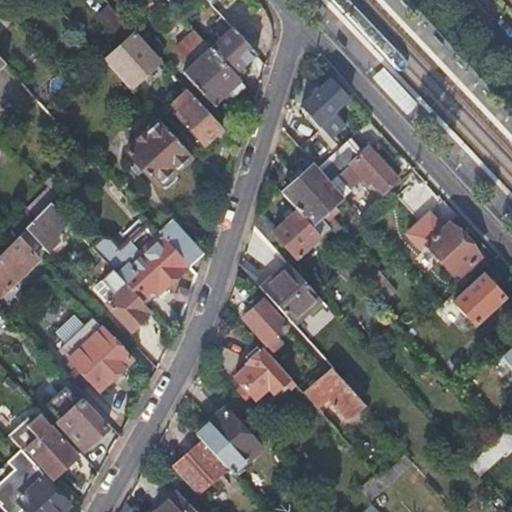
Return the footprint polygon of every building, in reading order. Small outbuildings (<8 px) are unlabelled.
[(96,14),(114,35),(126,23),(108,3),(96,14)] [(229,29),(208,49),(223,67),(231,76),(242,67),(253,57),(229,29)] [(100,58),(129,90),(144,75),(160,61),(140,39),(134,32),(115,50),(108,42),(96,54),(100,58)] [(194,62),(181,74),(196,91),(223,67),(208,49),(194,62)] [(223,67),(196,91),(211,109),(219,102),(226,96),(238,84),(231,76),(223,67)] [(370,78),(405,116),(417,105),(382,67),(370,78)] [(299,150),(312,164),(316,169),(339,149),(331,139),(345,126),(333,112),(349,96),(332,77),(301,106),(321,129),(299,150)] [(238,84),(226,96),(230,101),(242,89),(238,84)] [(172,114),(200,145),(209,137),(219,128),(184,90),(169,104),(175,111),(172,114)] [(157,122),(124,151),(155,187),(157,185),(162,191),(168,185),(175,180),(170,174),(188,158),(157,122)] [(339,149),(316,169),(327,181),(336,174),(349,188),(361,178),(379,195),(397,179),(367,147),(359,155),(349,144),(347,142),(341,147),(339,149)] [(296,178),(325,210),(333,219),(340,212),(332,204),(340,196),(327,181),(316,169),(312,164),(296,178)] [(280,193),(295,210),(308,224),(325,210),(296,178),(280,193)] [(25,231),(46,253),(58,243),(53,237),(67,224),(50,206),(30,226),(25,231)] [(256,207),(251,223),(268,242),(275,235),(295,257),(319,236),(308,224),(295,210),(276,227),(256,207)] [(308,224),(319,236),(323,241),(333,233),(327,224),(333,219),(325,210),(308,224)] [(429,212),(405,235),(420,251),(425,245),(455,279),(477,257),(447,224),(442,228),(429,212)] [(21,216),(7,229),(17,240),(17,239),(25,231),(30,226),(21,216)] [(327,224),(333,233),(336,236),(343,230),(333,219),(327,224)] [(137,224),(112,246),(118,253),(128,244),(139,256),(154,242),(137,224)] [(159,238),(185,267),(195,278),(201,259),(169,225),(158,236),(159,238)] [(91,250),(144,306),(165,287),(185,267),(159,238),(154,242),(139,256),(128,244),(118,253),(112,246),(108,242),(101,241),(91,250)] [(0,257),(0,298),(17,282),(39,262),(17,239),(17,240),(0,257)] [(114,299),(106,306),(130,331),(140,322),(150,312),(144,306),(91,250),(83,241),(74,249),(104,279),(99,283),(114,299)] [(286,262),(259,287),(292,322),(318,298),(286,262)] [(355,276),(345,264),(336,271),(347,283),(355,276)] [(363,285),(370,293),(388,279),(380,270),(363,285)] [(482,274),(454,300),(474,324),(503,297),(482,274)] [(285,324),(262,298),(241,315),(271,349),(280,341),(275,334),(285,324)] [(91,320),(89,322),(65,345),(75,355),(67,363),(97,394),(113,378),(130,363),(91,320)] [(280,367),(261,345),(245,359),(247,363),(234,375),(254,397),(268,385),(273,390),(289,376),(280,367)] [(511,367),(511,348),(502,357),(511,367)] [(280,367),(289,376),(297,385),(305,378),(287,360),(280,367)] [(304,393),(317,407),(328,397),(348,418),(365,403),(332,367),(304,393)] [(105,433),(78,402),(77,404),(65,391),(45,409),(56,421),(54,423),(82,454),(94,443),(105,433)] [(196,433),(200,438),(225,465),(231,472),(260,446),(224,408),(196,433)] [(37,441),(24,453),(50,482),(63,471),(75,460),(45,425),(44,427),(37,420),(27,429),(37,441)] [(27,429),(11,443),(19,451),(22,454),(24,453),(37,441),(27,429)] [(200,438),(170,464),(196,492),(225,465),(200,438)] [(484,448),(466,464),(479,478),(497,462),(484,448)] [(0,483),(0,502),(1,503),(0,503),(0,511),(62,511),(67,508),(42,481),(44,479),(22,454),(19,451),(6,464),(13,471),(0,483)] [(381,477),(390,487),(415,465),(406,455),(381,477)] [(371,500),(371,504),(390,487),(381,477),(378,473),(360,489),(371,500)] [(195,511),(176,491),(152,511),(195,511)] [(135,511),(125,500),(117,511),(135,511)]
